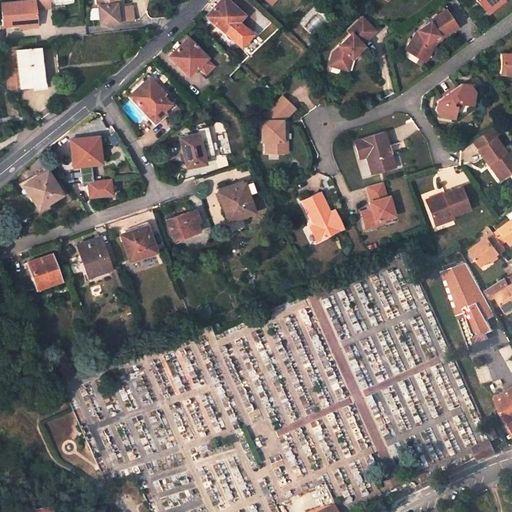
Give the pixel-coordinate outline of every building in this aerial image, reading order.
[(30,0),(1,3),(3,26),(11,25),(17,24),(17,21),(37,19),(36,8),(50,7),(50,3),(49,0),(30,0)] [(97,0),(100,23),(133,20),(132,5),(120,6),(119,0),(97,0)] [(228,0),(219,0),(206,15),(222,29),(221,31),(225,36),(227,34),(239,21),(242,17),(234,10),(237,7),(228,0)] [(482,0),(479,2),(484,8),(494,0),(482,0)] [(488,13),(504,0),(494,0),(484,8),(488,13)] [(242,17),(245,14),(237,7),(234,10),(242,17)] [(422,26),(415,31),(410,39),(403,51),(419,59),(425,47),(430,50),(435,42),(432,39),(435,36),(438,40),(443,36),(441,34),(440,32),(439,31),(452,22),(442,10),(425,22),(426,23),(422,26)] [(375,30),(362,17),(348,30),(351,33),(333,51),(328,64),(340,68),(344,55),(347,54),(351,57),(359,49),(357,47),(375,30)] [(12,28),(37,25),(37,19),(17,21),(17,24),(11,25),(12,28)] [(227,34),(241,45),(252,33),(239,21),(227,34)] [(443,36),(455,27),(453,23),(452,22),(439,31),(440,32),(441,34),(443,36)] [(169,56),(188,75),(204,59),(198,53),(200,51),(187,37),(169,56)] [(17,50),(21,87),(42,84),(42,76),(43,76),(42,69),(41,69),(39,47),(17,50)] [(423,62),(430,50),(425,47),(419,59),(423,62)] [(204,59),(206,57),(200,51),(198,53),(204,59)] [(511,51),(510,54),(501,53),(500,73),(511,73),(511,51)] [(347,54),(344,55),(340,68),(347,70),(351,57),(347,54)] [(129,96),(154,122),(163,112),(162,111),(169,103),(161,96),(163,94),(148,78),(129,96)] [(460,82),(437,100),(435,109),(441,116),(453,117),(455,105),(459,102),(471,103),(474,90),(469,83),(460,82)] [(279,130),(278,119),(284,119),(295,105),(282,94),(266,115),(266,120),(264,120),(264,140),(268,140),(268,151),(284,152),(284,140),(288,140),(288,129),(279,130)] [(180,137),(186,167),(204,163),(204,159),(214,156),(208,126),(197,128),(198,132),(180,137)] [(491,128),(473,140),(479,149),(497,136),(491,128)] [(395,166),(390,152),(388,152),(386,147),(389,147),(384,132),(354,141),(359,158),(366,156),(371,173),(395,166)] [(98,136),(70,139),(73,166),(99,162),(98,148),(103,148),(102,138),(98,139),(98,136)] [(479,149),(489,163),(492,160),(504,177),(511,171),(511,151),(509,148),(506,150),(497,136),(479,149)] [(489,163),(500,179),(504,177),(492,160),(489,163)] [(23,185),(38,207),(61,193),(47,169),(41,173),(40,171),(36,174),(37,175),(23,185)] [(376,220),(386,217),(395,214),(390,195),(386,196),(382,182),(368,186),(372,200),(370,201),(372,208),(362,211),(367,226),(377,223),(376,220)] [(249,200),(243,183),(218,192),(228,220),(237,217),(242,215),(253,212),(249,200)] [(450,217),(468,210),(462,192),(460,187),(442,193),(444,199),(426,205),(434,226),(445,221),(444,219),(450,217)] [(302,200),(322,241),(344,230),(337,215),(333,217),(331,213),(320,191),(302,200)] [(426,205),(444,199),(442,193),(435,196),(424,200),(426,205)] [(253,212),(265,207),(262,196),(257,197),(249,200),(253,212)] [(173,240),(199,231),(195,221),(192,210),(166,220),(173,240)] [(511,220),(493,234),(500,245),(501,245),(507,241),(510,246),(511,244),(511,220)] [(146,225),(129,231),(129,228),(123,230),(124,233),(119,235),(128,260),(155,251),(146,225)] [(490,236),(493,234),(487,225),(484,228),(490,236)] [(491,259),(496,256),(505,250),(501,246),(501,245),(500,245),(493,234),(490,236),(470,250),(481,267),(491,259)] [(76,244),(87,274),(100,269),(100,271),(110,268),(99,236),(76,244)] [(280,238),(277,242),(283,247),(286,242),(280,238)] [(28,262),(36,288),(60,280),(51,254),(28,262)] [(502,279),(480,292),(486,302),(494,297),(504,313),(511,308),(511,279),(511,281),(511,282),(511,285),(508,288),(502,279)] [(511,386),(492,396),(498,408),(493,411),(495,414),(511,444),(511,443),(511,386)] [(491,439),(496,436),(491,425),(486,428),(491,439)] [(489,439),(471,447),(476,457),(494,449),(489,439)]
